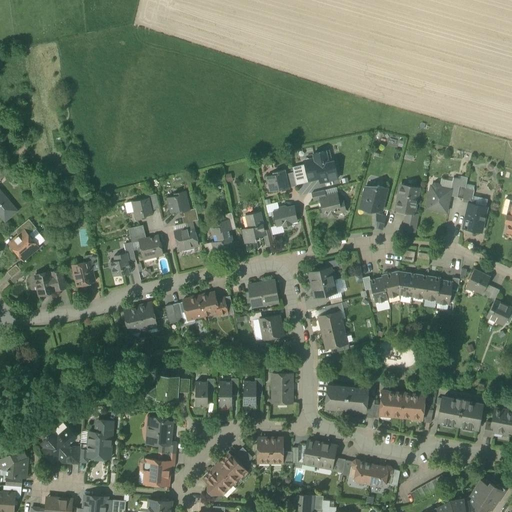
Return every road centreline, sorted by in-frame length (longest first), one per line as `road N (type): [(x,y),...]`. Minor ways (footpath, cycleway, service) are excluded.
road 1 (residential): [(0,316),(52,317),(283,261)]
road 2 (residential): [(511,462),(308,426)]
road 3 (residential): [(283,261),(307,352),(308,426)]
road 4 (residential): [(308,426),(221,430),(199,446),(185,494)]
road 5 (residential): [(35,482),(185,494)]
